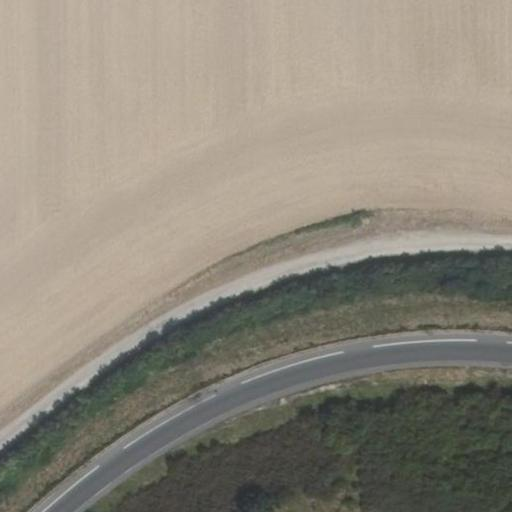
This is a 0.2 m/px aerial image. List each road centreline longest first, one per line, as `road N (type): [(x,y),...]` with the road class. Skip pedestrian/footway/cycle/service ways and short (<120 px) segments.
road 1 (track): [(511,260),(393,258),(230,300),(0,463)]
road 2 (trunk): [(511,357),(369,360),(278,382),(179,422),(57,511)]
